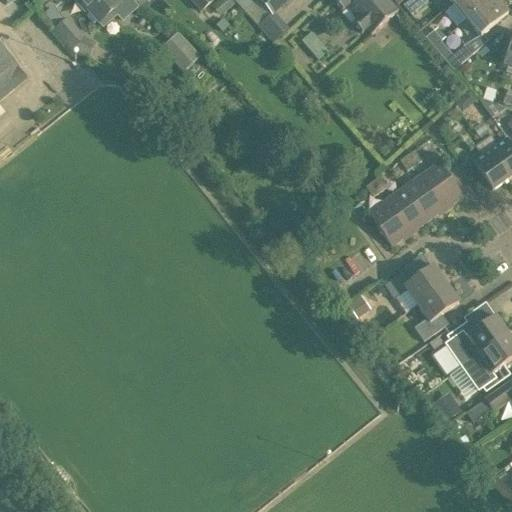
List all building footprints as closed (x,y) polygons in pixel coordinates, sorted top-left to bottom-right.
[(75,0),(102,30),(116,18),(122,24),(138,9),(130,0),(75,0)] [(187,0),(200,14),(215,0),(187,0)] [(219,18),(234,5),(229,0),(219,0),(210,8),(219,18)] [(292,0),(256,0),(257,1),(244,13),(272,44),(288,30),(275,15),(292,0)] [(371,34),(398,12),(387,0),(336,0),(335,1),(344,11),(348,7),(359,20),(354,24),(363,34),(367,30),(371,34)] [(429,0),(410,0),(402,7),(410,16),(430,0),(429,0)] [(472,31),(478,38),(464,47),(451,57),(440,44),(433,50),(453,72),(487,43),(482,38),(507,17),(492,0),(491,0),(465,23),(465,22),(458,28),(465,37),(472,31)] [(458,0),(451,6),(465,22),(465,23),(491,0),(458,0)] [(79,58),(86,62),(96,44),(84,38),(67,19),(52,32),(71,55),(79,58)] [(311,31),(301,39),(316,58),(327,50),(311,31)] [(433,33),(425,40),(433,50),(440,44),(441,43),(433,33)] [(161,49),(181,72),(197,58),(177,35),(161,49)] [(511,71),(511,38),(502,68),(511,71)] [(0,102),(26,81),(0,49),(0,102)] [(491,104),(495,92),(486,89),(482,101),(491,104)] [(511,110),(511,99),(505,97),(501,107),(511,110)] [(511,150),(506,142),(497,148),(490,137),(481,143),(508,182),(511,178),(511,150)] [(508,182),(481,143),(474,148),(482,159),(471,167),(491,194),(508,182)] [(406,159),(413,169),(420,164),(413,154),(406,159)] [(413,169),(406,159),(399,164),(406,174),(413,169)] [(420,179),(443,212),(461,199),(438,166),(420,179)] [(443,212),(420,179),(402,191),(426,224),(443,212)] [(371,185),(379,196),(386,191),(379,180),(371,185)] [(379,196),(371,185),(364,190),(372,201),(379,196)] [(426,224),(402,191),(384,204),(408,237),(426,224)] [(358,207),(353,200),(346,205),(351,212),(358,207)] [(408,237),(384,204),(366,217),(390,250),(408,237)] [(393,303),(406,294),(416,308),(445,288),(432,270),(415,282),(407,272),(383,289),(393,303)] [(441,317),(457,306),(445,288),(416,308),(425,321),(413,330),(423,343),(447,326),(441,317)] [(478,358),(507,338),(494,320),(477,332),(469,321),(446,338),(449,342),(444,345),(461,370),(478,358)] [(511,345),(507,338),(478,358),(461,370),(477,393),(482,390),(485,394),(510,376),(503,367),(511,361),(511,345)] [(438,339),(428,345),(433,351),(442,345),(438,339)] [(491,415),(511,399),(511,396),(505,386),(482,402),(491,415)] [(459,413),(449,398),(434,408),(445,423),(459,413)]
